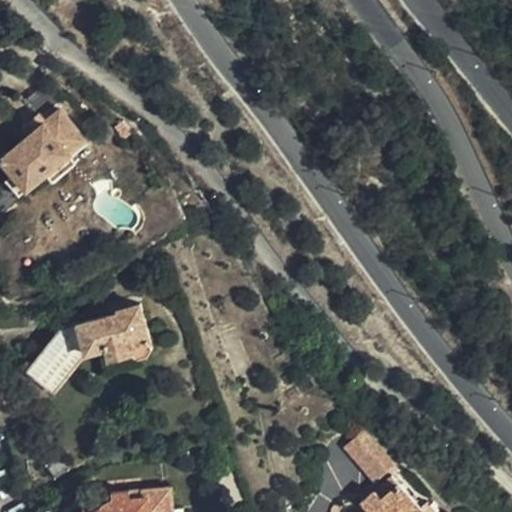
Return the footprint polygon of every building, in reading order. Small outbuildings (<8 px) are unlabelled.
[(47,114),(32,126),(35,130),(19,143),(16,140),(0,153),(0,174),(3,178),(16,193),(32,180),(57,158),(73,145),(47,114)] [(35,130),(32,126),(25,118),(9,132),(16,140),(19,143),(35,130)] [(64,166),(57,158),(32,180),(39,188),(64,166)] [(3,178),(0,180),(0,191),(7,200),(16,193),(3,178)] [(153,291),(145,294),(146,297),(129,303),(99,314),(99,316),(108,344),(128,338),(133,348),(150,343),(156,347),(167,343),(169,336),(153,291)] [(146,297),(145,294),(144,292),(127,298),(129,303),(146,297)] [(25,303),(0,309),(0,328),(30,321),(25,303)] [(93,319),(57,359),(76,385),(108,344),(99,316),(93,319)] [(394,460),(366,427),(346,443),(374,477),(394,460)] [(61,450),(48,459),(57,473),(70,464),(61,450)] [(413,511),(421,506),(420,504),(392,472),(360,499),(371,511),(370,511),(413,511)] [(168,511),(168,509),(173,507),(170,484),(109,490),(85,506),(86,510),(82,511),(168,511)] [(427,498),(420,504),(421,506),(426,511),(435,511),(438,509),(431,501),(430,502),(427,498)] [(360,499),(356,502),(364,511),(370,511),(371,511),(360,499)]
